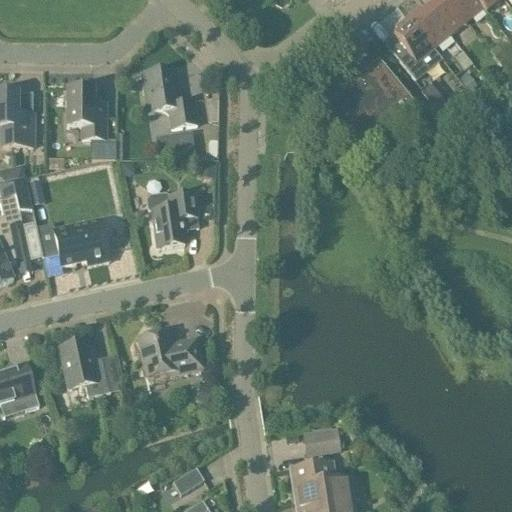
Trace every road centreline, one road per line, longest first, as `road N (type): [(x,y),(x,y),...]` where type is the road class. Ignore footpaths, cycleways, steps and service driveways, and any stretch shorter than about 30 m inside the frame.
road 1 (residential): [(0,330),(242,277)]
road 2 (residential): [(258,511),(241,387),(242,277)]
road 3 (residential): [(166,0),(116,56),(0,53)]
road 4 (residential): [(242,277),(250,87)]
road 5 (residential): [(250,87),(365,0)]
